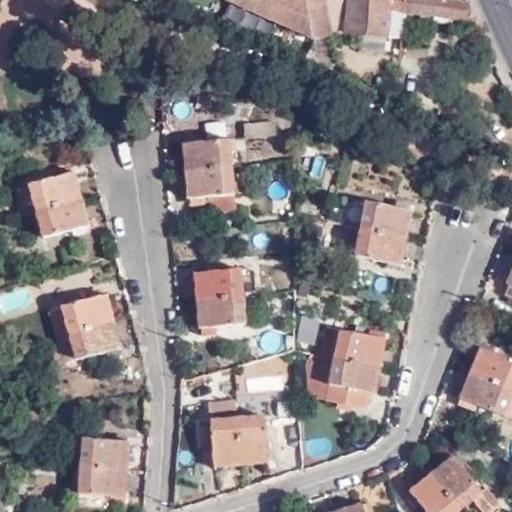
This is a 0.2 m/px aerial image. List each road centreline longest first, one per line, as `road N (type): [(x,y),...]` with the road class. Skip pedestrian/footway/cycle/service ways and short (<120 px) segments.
road 1 (residential): [(468,220),(395,447),(375,466),(222,511)]
road 2 (residential): [(136,167),(167,401),(156,511)]
